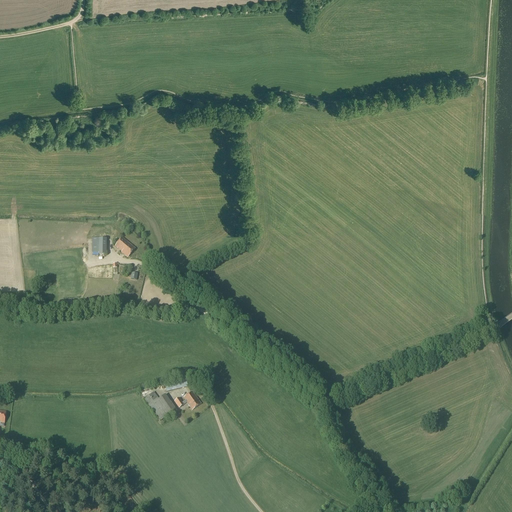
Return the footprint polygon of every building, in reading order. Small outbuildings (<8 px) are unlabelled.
[(114,227),(106,227),(106,234),(98,234),(98,233),(93,233),(93,239),(92,239),(92,253),(98,253),(99,255),(107,255),(107,240),(114,240),(114,235),(116,234),(116,231),(114,231),(114,227)] [(121,253),(128,258),(135,249),(122,238),(115,247),(122,252),(121,253)] [(37,253),(38,265),(73,262),(72,260),(87,259),(86,251),(69,253),(69,250),(37,253)] [(59,281),(71,281),(71,269),(60,269),(59,281)] [(90,296),(116,294),(115,285),(90,287),(90,296)] [(160,386),(161,391),(166,390),(167,393),(188,387),(186,379),(160,386)] [(144,399),(160,422),(176,410),(165,395),(159,400),(154,392),(144,399)] [(183,403),(184,405),(187,403),(192,411),(201,404),(192,392),(183,398),(185,401),(183,403)] [(174,402),(179,409),(184,405),(183,403),(179,398),(174,402)]
